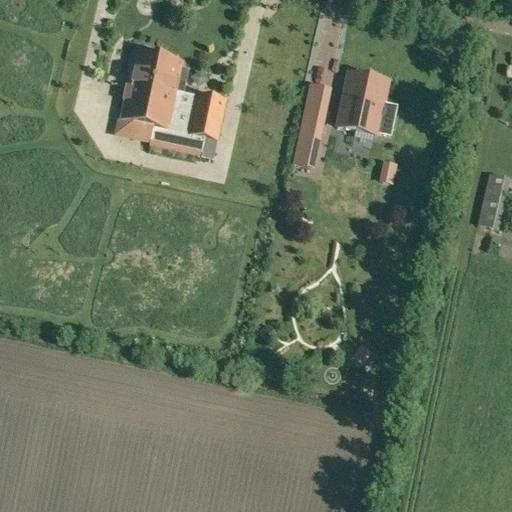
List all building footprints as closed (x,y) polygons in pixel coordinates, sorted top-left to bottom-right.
[(181,64),(156,59),(157,53),(141,50),(139,56),(134,55),(120,121),(152,128),(150,142),(201,153),(204,139),(217,142),(225,102),(196,96),(196,97),(176,93),(178,84),(183,85),(185,72),(179,71),(181,64)] [(336,129),(376,138),(376,136),(389,138),(396,109),(382,107),(387,85),(348,76),(336,129)] [(305,108),(295,153),(293,167),(310,170),(313,157),(323,112),(327,92),(309,88),(305,108)] [(380,181),(393,183),(397,165),(384,163),(380,181)] [(488,177),(476,230),(497,235),(509,182),(488,177)]
